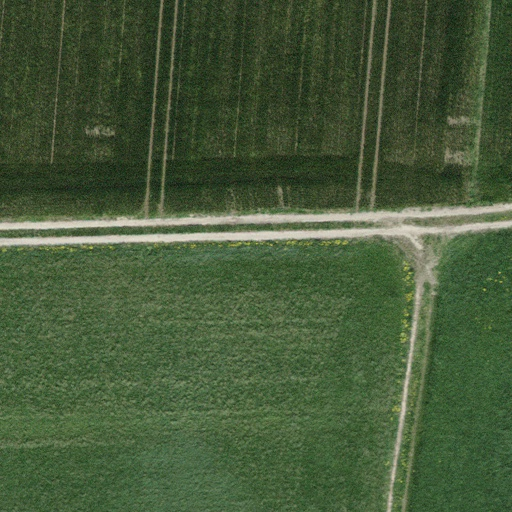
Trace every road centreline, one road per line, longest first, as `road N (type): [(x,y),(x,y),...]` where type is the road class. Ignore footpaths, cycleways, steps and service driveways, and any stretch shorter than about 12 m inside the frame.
road 1 (track): [(0,249),(428,242),(511,231)]
road 2 (track): [(428,242),(390,511)]
